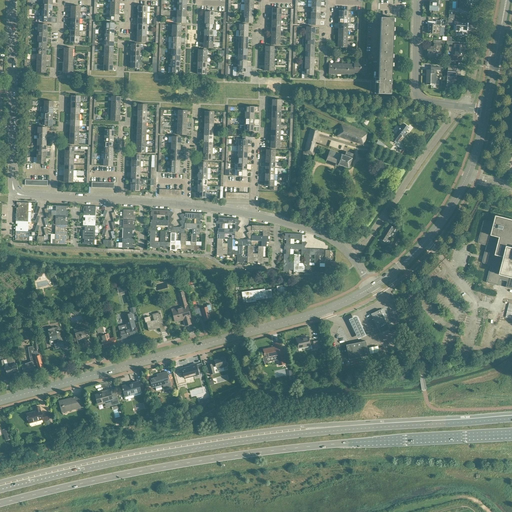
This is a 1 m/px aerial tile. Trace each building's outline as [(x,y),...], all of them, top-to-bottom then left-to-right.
[(429,2),(430,2),(430,11),(439,12),(439,0),(428,0),(429,2)] [(467,1),(459,0),(459,6),(461,6),(460,13),(469,13),(470,6),(466,6),(467,1)] [(375,85),(375,94),(378,94),(391,94),(390,94),(393,19),(393,18),(380,18),(381,18),(379,63),(378,77),(378,78),(377,78),(377,81),(375,81),(375,85)] [(441,25),(441,21),(436,22),(428,21),(428,25),(429,25),(429,34),(437,34),(437,25),(441,25)] [(467,33),(468,23),(455,22),(454,25),(456,26),(456,32),(462,33),(462,37),(468,37),(468,33),(467,33)] [(79,43),(79,37),(70,36),(70,42),(73,43),(73,45),(82,45),(82,43),(79,43)] [(428,47),(427,57),(436,58),(437,48),(442,48),(442,44),(434,43),(434,47),(428,47)] [(465,49),(464,49),(464,46),(465,46),(466,46),(455,44),(454,48),(456,48),(455,56),(453,55),(453,60),(455,61),(457,61),(460,61),(460,56),(464,57),(465,49)] [(139,69),(140,63),(131,62),(130,68),(139,69),(139,71),(143,71),(143,69),(139,69)] [(233,66),(233,76),(243,77),(244,73),(246,73),(247,67),(238,67),(233,66)] [(179,76),(180,67),(171,67),(170,73),(175,73),(174,76),(179,76)] [(436,84),(437,71),(441,71),(441,67),(431,67),(431,70),(427,70),(427,85),(431,85),(431,84),(436,84)] [(461,76),(462,69),(448,68),(447,82),(447,83),(446,87),(452,87),(452,77),(456,77),(456,75),(461,76)] [(72,76),(72,69),(63,69),(63,76),(67,76),(67,78),(73,78),(73,76),(72,76)] [(313,76),(314,69),(305,69),(302,69),(302,71),(304,72),(304,75),(304,78),(310,79),(311,75),(312,75),(313,76)] [(392,140),(396,143),(403,134),(404,134),(409,128),(403,123),(398,130),(399,131),(392,140)] [(254,131),(254,125),(245,125),(244,133),(248,133),(248,131),(254,131)] [(341,125),(337,136),(363,145),(368,133),(367,133),(341,125)] [(304,153),(311,155),(313,155),(316,142),(315,142),(318,131),(311,129),(304,153)] [(383,143),(385,140),(379,135),(377,139),(383,143)] [(326,160),(337,164),(349,168),(354,155),(346,152),(345,156),(341,154),(329,150),(326,160)] [(274,187),(274,180),(265,180),(265,186),(270,186),(270,190),(277,190),(277,187),(274,187)] [(16,212),(28,212),(29,203),(16,202),(16,204),(18,204),(18,208),(16,208),(16,212)] [(51,210),(51,215),(56,215),(56,216),(68,216),(68,212),(66,212),(66,208),(68,208),(68,206),(56,206),(56,210),(51,210)] [(95,216),(95,207),(95,206),(83,206),(83,208),(85,208),(85,211),(83,211),(83,216),(95,216)] [(135,210),(123,209),(123,219),(135,219),(135,215),(133,215),(133,212),(135,212),(135,210)] [(168,218),(168,211),(168,210),(151,210),(151,216),(153,216),(152,220),(156,220),(157,215),(168,215),(168,221),(168,218)] [(31,220),(31,217),(28,217),(28,212),(16,212),(16,221),(28,222),(35,222),(35,220),(31,220)] [(202,220),(203,214),(185,213),(185,214),(185,218),(196,219),(196,224),(200,224),(200,220),(202,220)] [(68,218),(68,216),(56,216),(55,225),(67,225),(67,221),(66,221),(66,218),(68,218)] [(95,225),(95,216),(83,216),(83,218),(85,218),(85,221),(83,221),(83,225),(95,225)] [(511,220),(496,216),(494,223),(484,220),(478,243),(486,246),(482,263),(491,265),(486,282),(498,286),(499,286),(500,280),(507,282),(506,288),(511,289),(511,220)] [(218,218),(217,224),(220,224),(219,229),(224,229),(224,228),(224,223),(235,224),(235,229),(235,226),(235,220),(235,219),(218,218)] [(135,221),(135,219),(123,219),(122,228),(135,229),(135,225),(133,225),(133,221),(135,221)] [(168,224),(168,221),(156,220),(152,220),(151,220),(150,226),(152,227),(152,230),(156,231),(156,225),(167,226),(168,226),(168,224)] [(27,231),(28,222),(16,221),(16,223),(17,223),(17,227),(15,227),(15,231),(27,231)] [(202,230),(202,224),(200,224),(196,224),(185,223),(184,227),(184,228),(193,229),(192,234),(196,234),(200,234),(200,230),(202,230)] [(67,227),(67,225),(55,225),(55,234),(67,235),(67,231),(65,231),(65,227),(67,227)] [(95,235),(95,225),(83,225),(83,227),(85,227),(85,230),(83,230),(83,234),(95,235)] [(252,225),(252,226),(252,231),(263,231),(263,236),(269,236),(269,226),(252,225)] [(389,225),(386,229),(380,239),(388,244),(390,241),(387,239),(390,234),(393,237),(397,230),(389,225)] [(134,231),(135,229),(122,228),(122,238),(134,238),(134,234),(132,234),(133,231),(134,231)] [(217,229),(217,234),(219,235),(219,239),(222,239),(224,239),(224,234),(235,234),(235,233),(235,229),(224,228),(224,229),(217,229)] [(156,231),(152,230),(150,230),(149,248),(156,248),(156,246),(160,246),(160,242),(158,242),(158,241),(155,241),(155,231),(156,231)] [(29,231),(27,231),(15,231),(15,235),(17,235),(17,239),(15,239),(15,241),(29,241),(29,231)] [(160,231),(160,242),(160,246),(160,248),(166,248),(166,246),(170,247),(170,242),(165,242),(165,231),(160,231)] [(175,245),(176,233),(170,233),(170,242),(170,247),(170,250),(176,251),(176,249),(180,249),(180,245),(175,245)] [(186,233),(184,233),(181,233),(180,245),(180,249),(180,251),(187,251),(187,249),(191,249),(191,245),(186,245),(186,233)] [(67,239),(67,235),(55,234),(55,239),(53,239),(53,244),(55,244),(67,244),(67,242),(65,242),(65,239),(67,239)] [(94,244),(95,235),(83,234),(83,239),(84,239),(84,242),(82,242),(82,244),(94,244)] [(196,245),(196,234),(192,234),(191,234),(191,245),(191,249),(190,251),(197,252),(197,250),(201,250),(201,252),(201,243),(200,243),(199,245),(196,245)] [(302,239),(302,234),(284,234),(284,240),(286,240),(286,244),(290,244),(290,238),(302,239)] [(269,236),(263,236),(251,235),(251,240),(251,241),(261,241),(261,246),(263,246),(267,247),(267,242),(269,242),(269,239),(268,239),(268,236),(269,236)] [(134,243),(134,238),(122,238),(122,243),(119,243),(119,247),(134,248),(134,246),(132,246),(132,243),(134,243)] [(395,248),(400,240),(396,238),(391,246),(395,248)] [(227,255),(227,239),(225,239),(225,240),(226,241),(227,241),(227,247),(222,247),(222,239),(219,239),(217,239),(216,256),(222,257),(223,254),(227,255)] [(237,246),(232,246),(232,239),(227,239),(227,255),(227,257),(233,257),(233,255),(237,255),(237,251),(237,246)] [(301,244),(290,244),(286,244),(284,244),(284,250),(286,250),(286,254),(289,254),(293,255),(293,249),(301,249),(301,248),(301,244)] [(242,257),(243,246),(237,245),(237,246),(237,251),(237,255),(237,262),(239,262),(239,263),(243,263),(243,261),(247,261),(247,257),(242,257)] [(253,246),(251,246),(248,246),(247,257),(247,261),(247,263),(250,263),(253,264),(253,262),(257,262),(258,254),(253,253),(253,246)] [(263,258),(263,246),(261,246),(258,246),(258,254),(257,262),(257,263),(260,263),(260,264),(263,264),(263,262),(268,262),(268,264),(268,258),(263,258)] [(330,262),(331,250),(325,250),(325,256),(324,267),(325,267),(325,268),(331,268),(331,266),(335,266),(335,262),(330,262)] [(294,262),(289,262),(289,254),(286,254),(284,254),(283,271),(289,272),(289,270),(293,270),(294,262)] [(299,266),(299,255),(294,255),(294,262),(293,270),(294,270),(293,271),(296,271),(296,272),(299,272),(299,271),(304,272),(304,266),(299,266)] [(304,255),(304,266),(304,272),(306,272),(306,273),(310,273),(310,272),(314,273),(314,272),(314,266),(314,265),(309,265),(309,255),(304,255)] [(319,266),(320,255),(317,255),(315,255),(314,255),(314,265),(314,266),(314,272),(317,272),(320,272),(324,272),(325,272),(325,268),(325,267),(324,267),(319,266)] [(126,285),(117,287),(118,293),(128,290),(126,285)] [(285,285),(277,286),(278,294),(286,293),(285,285)] [(265,289),(242,292),(242,297),(245,296),(246,298),(246,303),(256,301),(256,298),(263,297),(263,298),(272,296),(271,289),(265,290),(265,289)] [(182,307),(172,310),(175,322),(181,320),(181,319),(183,319),(185,326),(191,324),(190,318),(191,318),(187,305),(187,306),(184,295),(183,292),(178,293),(179,296),(182,307)] [(194,309),(195,310),(196,315),(199,314),(200,318),(204,317),(205,320),(210,319),(207,307),(202,308),(201,307),(194,309)] [(388,327),(380,310),(371,314),(380,332),(380,333),(389,329),(388,327)] [(145,323),(146,322),(149,331),(159,328),(161,332),(165,331),(160,314),(161,314),(160,314),(160,312),(152,314),(154,320),(151,321),(149,316),(144,318),(145,323)] [(126,324),(118,326),(122,341),(123,341),(122,338),(128,337),(128,336),(136,333),(133,324),(134,324),(132,313),(121,316),(121,317),(124,316),(126,324)] [(356,316),(348,320),(358,339),(366,336),(356,316)] [(84,339),(90,337),(87,326),(74,329),(74,331),(72,332),(73,335),(75,335),(79,347),(80,352),(87,350),(84,339)] [(108,347),(105,334),(104,333),(103,326),(102,326),(95,328),(96,334),(100,333),(102,340),(101,340),(103,348),(108,347)] [(62,339),(59,327),(54,328),(54,327),(47,329),(48,330),(44,331),(46,340),(50,339),(50,341),(53,340),(55,350),(65,347),(63,342),(61,342),(61,339),(62,339)] [(108,333),(105,334),(108,347),(113,346),(113,345),(116,344),(114,338),(111,338),(109,338),(108,333)] [(310,343),(309,340),(308,337),(297,339),(298,348),(312,345),(313,349),(316,348),(315,341),(311,342),(312,342),(310,343)] [(368,356),(366,341),(346,345),(349,360),(368,356)] [(285,364),(282,347),(281,342),(275,343),(276,348),(273,348),(273,347),(263,349),(265,358),(273,356),(273,355),(278,354),(280,365),(279,365),(285,364)] [(34,356),(35,356),(34,351),(33,346),(28,347),(29,357),(31,362),(21,364),(23,372),(34,369),(37,368),(34,356)] [(379,352),(378,346),(368,348),(370,354),(379,352)] [(40,355),(39,355),(37,350),(34,351),(35,356),(34,356),(37,368),(43,367),(40,355)] [(11,357),(9,358),(13,373),(19,372),(16,363),(14,364),(14,361),(12,360),(11,357)] [(226,361),(226,360),(225,360),(224,357),(220,358),(221,359),(214,361),(215,364),(212,365),(212,364),(208,365),(211,374),(215,373),(213,367),(219,366),(220,368),(227,366),(226,364),(226,361)] [(9,358),(8,358),(6,359),(8,365),(4,366),(7,375),(13,373),(9,358)] [(199,375),(197,369),(196,364),(191,365),(191,367),(187,368),(182,369),(183,371),(182,371),(183,372),(185,378),(185,377),(192,375),(192,376),(199,375)] [(171,388),(168,377),(167,372),(162,373),(161,374),(157,375),(158,377),(150,379),(153,388),(163,385),(165,390),(171,388)] [(125,397),(133,395),(141,393),(138,382),(122,386),(123,389),(122,389),(123,390),(125,397)] [(119,403),(115,390),(110,391),(109,390),(110,390),(100,393),(100,394),(92,396),(92,397),(93,396),(93,399),(96,398),(97,403),(101,402),(101,403),(105,401),(107,407),(119,403)] [(83,409),(81,401),(80,396),(74,397),(73,398),(74,399),(67,401),(66,400),(68,399),(68,398),(58,401),(59,405),(60,404),(63,415),(62,411),(73,408),(73,410),(80,408),(80,407),(82,406),(83,409)] [(27,416),(27,417),(29,423),(43,420),(43,421),(45,420),(46,425),(50,424),(49,419),(47,413),(42,415),(40,407),(35,408),(36,413),(33,413),(27,414),(27,416)]
